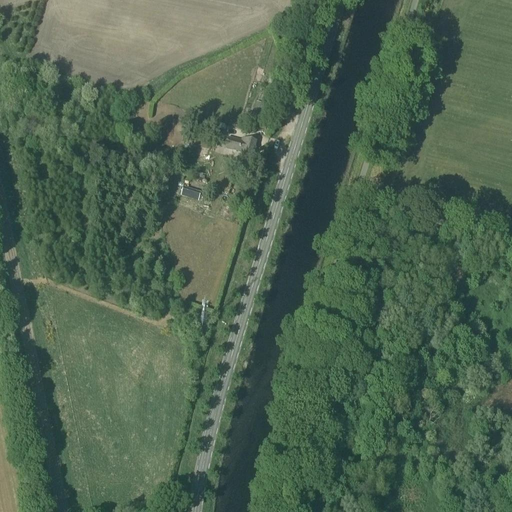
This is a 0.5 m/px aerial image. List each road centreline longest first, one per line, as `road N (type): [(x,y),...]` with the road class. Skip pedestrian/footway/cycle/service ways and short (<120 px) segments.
road 1 (secondary): [(195,511),(210,421),(340,0)]
road 2 (track): [(351,212),(511,246)]
